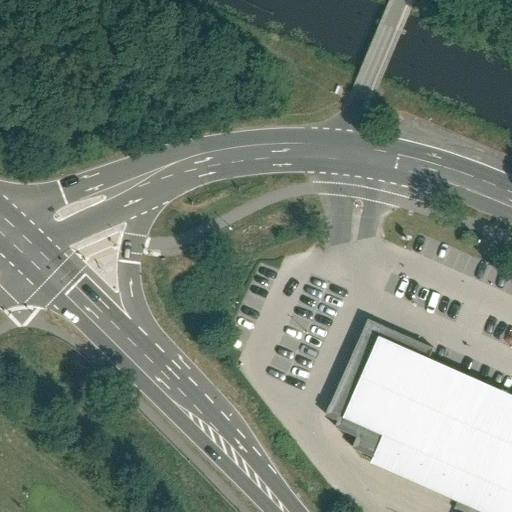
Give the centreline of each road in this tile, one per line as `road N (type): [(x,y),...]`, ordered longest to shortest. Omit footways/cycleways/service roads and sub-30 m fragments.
road 1 (primary): [(147,377),(127,273),(144,206),(173,165)]
road 2 (residential): [(173,165),(259,149),(358,150)]
road 3 (primary): [(14,249),(147,377)]
road 4 (primary): [(147,377),(272,511)]
road 5 (residential): [(14,249),(40,222),(102,188),(173,165)]
road 6 (residential): [(358,150),(433,165),(511,194)]
road 7 (residential): [(358,150),(358,92),(395,0)]
